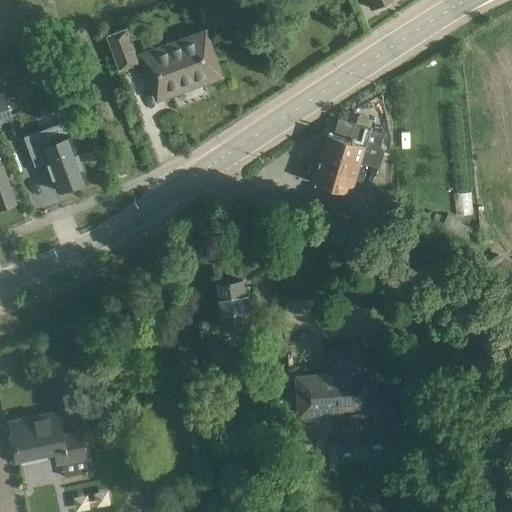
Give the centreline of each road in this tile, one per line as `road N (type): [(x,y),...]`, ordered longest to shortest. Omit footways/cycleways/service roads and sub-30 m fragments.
road 1 (residential): [(511,359),(428,255),(321,205),(204,171)]
road 2 (unclassified): [(204,171),(468,0)]
road 3 (unclassified): [(0,282),(73,252),(204,171)]
